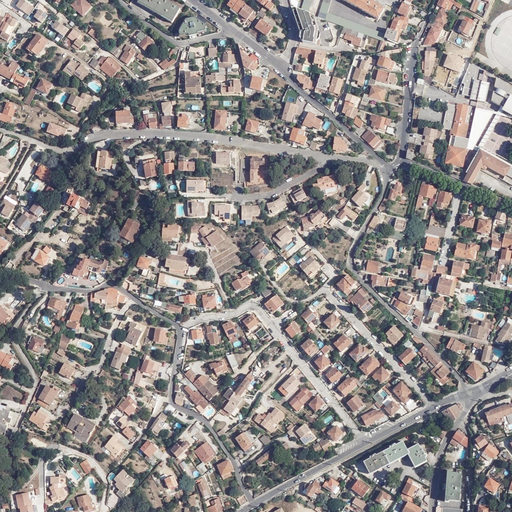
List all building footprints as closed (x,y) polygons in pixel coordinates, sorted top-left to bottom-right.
[(16,9),(29,16),(34,6),(21,0),(11,0),(8,7),(15,10),(16,9)] [(91,7),(83,0),(78,0),(76,3),(75,1),(71,6),(82,17),(91,7)] [(180,9),(164,0),(136,0),(173,21),(180,9)] [(245,6),(246,5),(239,0),(231,0),(228,5),(239,14),(245,6)] [(255,0),(270,11),(273,5),(267,0),(255,0)] [(311,0),(303,0),(300,11),(308,14),(311,0)] [(323,0),(318,17),(325,20),(328,13),(331,0),(323,0)] [(376,16),(379,18),(384,9),(369,0),(344,0),(375,17),(376,16)] [(446,9),(449,11),(453,3),(456,5),(457,2),(455,1),(452,0),(439,0),(437,5),(442,7),(446,9)] [(399,9),(397,8),(395,11),(402,15),(407,17),(411,9),(409,9),(411,6),(404,2),(403,2),(399,9)] [(256,16),(252,13),(253,12),(245,6),(239,14),(238,16),(246,22),(248,18),(252,21),(256,16)] [(239,14),(231,8),(230,10),(238,16),(239,14)] [(33,18),(41,24),(47,17),(39,10),(33,18)] [(263,18),(266,14),(260,10),(257,14),(263,18)] [(441,11),(434,24),(442,28),(449,15),(444,12),(441,11)] [(385,35),(328,13),(325,20),(343,26),(343,27),(359,32),(383,41),(383,40),(384,37),(385,35)] [(403,21),(400,19),(395,17),(390,30),(398,33),(399,33),(403,24),(402,23),(403,21)] [(459,18),(454,28),(467,35),(473,25),(472,25),(474,21),(466,17),(464,21),(459,18)] [(7,22),(3,20),(0,26),(0,29),(3,32),(0,36),(0,37),(7,41),(10,35),(8,34),(5,32),(9,24),(12,25),(14,27),(17,21),(10,18),(7,22)] [(28,33),(34,26),(24,18),(18,25),(28,33)] [(198,31),(206,30),(205,25),(195,18),(187,19),(180,30),(181,34),(189,33),(189,35),(198,34),(198,31)] [(53,27),(57,21),(53,19),(49,26),(49,27),(47,30),(50,32),(54,28),(53,27)] [(266,36),(272,28),(261,20),(255,27),(266,36)] [(428,37),(433,39),(436,41),(442,28),(434,24),(432,28),(428,37)] [(358,35),(359,32),(343,27),(341,34),(345,36),(344,38),(352,41),(351,42),(363,47),(366,40),(362,39),(357,37),(358,35)] [(80,36),(73,30),(67,37),(74,43),(73,45),(80,50),(84,45),(77,40),(80,36)] [(398,33),(390,30),(389,33),(386,32),(385,35),(384,37),(394,41),(397,35),(398,33)] [(138,45),(146,52),(154,43),(147,36),(146,37),(140,32),(136,36),(141,42),(138,45)] [(44,47),(48,43),(36,35),(25,49),(29,53),(31,50),(33,51),(33,52),(37,56),(40,53),(38,51),(42,46),(44,47)] [(432,41),(433,39),(428,37),(426,40),(423,45),(430,45),(432,41)] [(66,39),(61,45),(67,50),(72,44),(66,39)] [(244,69),(244,72),(250,74),(251,74),(253,70),(255,71),(260,65),(258,60),(239,45),(238,45),(244,69)] [(116,47),(111,54),(116,57),(120,50),(116,47)] [(297,48),(295,53),(301,54),(310,56),(309,59),(310,60),(309,64),(312,64),(314,51),(315,50),(298,48),(297,48)] [(377,65),(387,69),(390,60),(391,61),(394,53),(401,53),(400,48),(382,52),(377,65)] [(425,52),(424,60),(424,70),(424,76),(429,76),(433,63),(434,57),(435,58),(435,49),(426,48),(426,49),(426,52),(425,52)] [(218,57),(217,49),(208,50),(209,58),(218,57)] [(135,53),(131,51),(131,50),(129,53),(126,51),(120,60),(127,65),(135,53)] [(313,63),(318,63),(322,64),(323,59),(325,59),(326,55),(327,53),(324,53),(315,51),(313,63)] [(237,55),(223,55),(223,62),(237,63),(237,55)] [(101,56),(97,61),(99,63),(102,66),(106,60),(101,56)] [(374,64),(375,59),(368,57),(366,62),(359,59),(352,79),(357,81),(362,82),(369,63),(374,64)] [(109,58),(108,59),(119,68),(120,67),(109,58)] [(88,65),(97,71),(99,69),(96,67),(99,63),(97,61),(93,59),(88,65)] [(102,66),(101,66),(112,75),(114,76),(120,69),(119,68),(108,59),(106,60),(102,66)] [(161,68),(163,70),(167,67),(167,68),(175,62),(173,59),(168,63),(161,68)] [(89,72),(80,65),(79,67),(76,65),(71,60),(63,71),(66,73),(68,72),(73,76),(74,74),(82,81),(89,72)] [(165,60),(158,65),(161,68),(168,63),(165,60)] [(13,78),(15,74),(19,66),(12,62),(8,69),(2,66),(3,63),(0,61),(0,74),(2,75),(3,74),(3,73),(13,78)] [(484,71),(469,63),(462,83),(465,83),(463,95),(471,97),(470,99),(485,103),(489,84),(482,82),(484,71)] [(112,75),(101,66),(99,68),(110,78),(112,75)] [(394,76),(378,70),(375,79),(384,82),(385,81),(391,84),(394,76)] [(24,78),(15,74),(13,78),(13,79),(16,81),(15,84),(19,86),(19,85),(25,88),(26,88),(31,79),(25,76),(24,78)] [(330,78),(320,74),(316,87),(326,90),(328,85),(329,85),(330,81),(329,80),(330,78)] [(200,75),(184,76),(185,84),(183,84),(184,94),(201,93),(200,75)] [(308,88),(309,81),(309,79),(306,78),(306,77),(297,75),(297,79),(300,83),(303,84),(303,87),(308,88)] [(244,77),(244,94),(252,96),(253,94),(251,93),(252,89),(249,89),(252,78),(251,78),(244,77)] [(252,78),(249,89),(252,89),(260,92),(261,87),(263,80),(252,78)] [(329,91),(338,94),(342,81),(333,78),(329,91)] [(504,109),(501,114),(511,116),(511,86),(496,78),(494,88),(497,90),(495,93),(493,92),(491,101),(500,107),(502,108),(504,103),(507,105),(504,109)] [(48,95),(53,85),(42,80),(37,89),(48,95)] [(239,93),(239,81),(233,82),(233,85),(230,85),(230,88),(220,89),(220,93),(239,93)] [(308,88),(313,90),(317,83),(309,81),(308,88)] [(326,93),(329,85),(328,85),(326,90),(316,87),(315,90),(326,93)] [(36,92),(37,89),(33,87),(28,97),(33,99),(36,92)] [(369,95),(364,94),(362,97),(362,98),(368,100),(369,97),(381,100),(383,89),(371,87),(369,95)] [(63,91),(55,102),(61,106),(69,95),(63,91)] [(85,101),(86,102),(87,103),(90,97),(83,93),(79,99),(72,95),(67,103),(72,106),(75,107),(74,110),(79,112),(83,106),(81,105),(82,103),(84,104),(85,101)] [(358,111),(358,110),(353,108),(354,104),(355,104),(357,98),(347,94),(345,101),(347,102),(346,106),(345,105),(342,113),(346,114),(345,116),(350,117),(351,115),(355,117),(356,116),(357,113),(358,111)] [(31,102),(33,99),(28,97),(24,103),(29,106),(31,102)] [(11,122),(15,109),(12,108),(14,105),(7,102),(3,115),(0,114),(0,120),(6,122),(7,121),(11,122)] [(451,105),(451,103),(448,102),(442,128),(450,130),(449,135),(451,136),(445,164),(463,167),(467,149),(469,140),(477,141),(492,114),(475,111),(476,108),(457,104),(457,106),(451,105)] [(172,111),(171,103),(162,104),(163,113),(164,113),(165,116),(169,116),(170,116),(169,112),(172,111)] [(292,123),(294,114),(296,106),(286,103),(281,120),(292,123)] [(478,146),(476,145),(473,149),(478,151),(480,148),(481,149),(501,114),(504,109),(502,108),(500,107),(478,146)] [(121,112),(116,113),(117,123),(133,123),(133,117),(130,117),(130,111),(121,111),(121,112)] [(227,112),(216,111),(215,128),(225,130),(227,112)] [(315,117),(308,114),(302,124),(306,126),(307,124),(312,127),(319,130),(321,125),(320,124),(322,121),(315,117)] [(152,115),(144,116),(145,122),(147,125),(149,125),(150,128),(157,127),(156,118),(153,119),(152,115)] [(163,124),(160,124),(160,129),(164,130),(163,126),(171,125),(170,116),(169,116),(162,117),(163,124)] [(354,119),(353,123),(360,128),(363,122),(356,116),(355,117),(354,119)] [(386,119),(376,116),(375,121),(372,120),(371,126),(383,129),(384,124),(386,119)] [(179,119),(178,127),(187,128),(187,124),(187,119),(182,119),(179,119)] [(258,123),(244,119),(243,122),(248,123),(246,131),(255,133),(258,123)] [(64,137),(67,129),(49,123),(46,133),(58,138),(59,135),(64,137)] [(282,133),(290,136),(293,128),(284,125),(282,133)] [(288,141),(292,143),(294,143),(303,146),(306,137),(303,136),(305,132),(293,128),(290,136),(288,141)] [(438,131),(427,128),(427,132),(424,131),(423,135),(426,136),(425,140),(433,141),(434,138),(435,135),(437,136),(438,131)] [(370,134),(367,132),(362,137),(376,150),(382,144),(371,134),(370,134)] [(341,141),(334,139),(331,151),(344,154),(346,148),(343,147),(344,144),(340,143),(341,141)] [(476,145),(477,141),(469,140),(467,149),(472,150),(473,149),(476,145)] [(432,150),(432,148),(433,144),(425,142),(424,146),(421,145),(420,150),(423,150),(422,153),(425,154),(425,157),(432,159),(434,150),(432,150)] [(8,156),(14,159),(20,148),(14,145),(8,156)] [(465,173),(468,174),(480,151),(511,168),(511,165),(481,149),(480,148),(478,151),(465,173)] [(113,152),(98,150),(96,167),(111,169),(113,152)] [(511,168),(480,151),(468,174),(464,181),(472,185),(476,176),(481,168),(485,170),(487,167),(504,177),(503,180),(506,181),(506,182),(511,184),(511,168)] [(174,152),(165,152),(165,163),(165,164),(164,164),(165,174),(173,174),(173,164),(174,164),(174,152)] [(230,158),(230,153),(216,153),(216,164),(230,164),(230,158)] [(0,157),(0,171),(6,174),(8,170),(5,168),(9,161),(0,157)] [(183,163),(183,158),(179,158),(179,160),(179,167),(179,168),(195,169),(195,163),(183,163)] [(250,159),(250,170),(256,170),(256,166),(258,166),(263,166),(263,159),(258,159),(258,158),(251,158),(251,159),(250,159)] [(155,160),(143,162),(145,178),(157,176),(155,160)] [(40,166),(36,174),(48,182),(53,174),(40,166)] [(333,176),(321,178),(321,179),(317,180),(318,183),(313,184),(314,190),(319,189),(323,195),(337,192),(333,176)] [(203,190),(203,181),(187,181),(187,193),(192,193),(192,192),(196,192),(196,190),(203,190)] [(205,181),(203,181),(203,190),(196,190),(196,192),(196,193),(206,193),(205,181)] [(367,186),(363,183),(357,190),(358,190),(354,194),(355,195),(352,199),(361,207),(363,204),(365,206),(370,200),(364,194),(368,190),(366,188),(367,186)] [(385,194),(383,198),(386,199),(391,201),(392,198),(393,195),(396,196),(398,192),(400,192),(402,186),(396,184),(394,190),(392,189),(390,195),(385,194)] [(421,185),(416,208),(421,209),(423,200),(422,199),(423,197),(431,198),(433,192),(435,193),(436,190),(433,189),(434,187),(425,185),(421,185)] [(390,195),(392,189),(394,190),(395,188),(388,186),(385,194),(390,195)] [(72,197),(76,189),(72,187),(68,195),(72,197)] [(45,197),(51,200),(56,191),(50,188),(45,197)] [(294,203),(302,199),(306,196),(301,188),(293,192),(293,194),(290,195),(294,203)] [(437,191),(435,199),(438,200),(436,207),(443,208),(443,207),(444,203),(448,204),(449,204),(451,195),(437,191)] [(75,195),(69,205),(74,208),(74,206),(78,208),(78,207),(80,205),(83,207),(89,210),(90,209),(92,206),(93,205),(75,195)] [(4,198),(0,204),(0,210),(2,211),(1,212),(8,216),(15,205),(10,202),(9,204),(7,202),(8,201),(8,200),(4,198)] [(285,207),(283,203),(281,199),(273,203),(266,204),(268,210),(270,209),(272,213),(285,207)] [(196,214),(196,216),(205,216),(205,207),(204,207),(204,203),(188,204),(188,214),(196,214)] [(43,209),(37,204),(34,207),(32,206),(29,210),(32,211),(27,216),(23,213),(19,218),(20,219),(18,221),(15,224),(24,231),(32,221),(34,222),(36,219),(38,217),(37,216),(43,210),(43,209)] [(219,207),(219,206),(214,206),(214,215),(219,215),(219,217),(223,217),(223,220),(230,220),(230,206),(223,206),(223,207),(219,207)] [(247,208),(247,206),(242,206),(242,218),(252,218),(252,216),(260,216),(260,206),(252,206),(252,208),(247,208)] [(343,209),(337,216),(342,220),(347,215),(354,221),(359,215),(346,206),(343,209)] [(504,221),(506,213),(498,209),(497,212),(495,212),(495,218),(499,219),(504,221)] [(303,225),(304,229),(314,227),(325,217),(320,211),(315,215),(312,214),(311,214),(310,215),(310,216),(311,220),(307,221),(302,222),(303,225)] [(380,218),(375,215),(369,225),(374,228),(380,218)] [(462,215),(460,225),(472,228),(474,218),(462,215)] [(334,224),(337,220),(333,218),(329,224),(332,226),(334,224)] [(405,231),(407,222),(394,218),(389,237),(402,240),(403,236),(404,236),(405,234),(406,234),(407,232),(405,231)] [(139,224),(129,219),(120,236),(133,243),(139,230),(137,229),(139,224)] [(479,220),(477,231),(488,233),(490,222),(489,220),(486,219),(485,221),(479,220)] [(337,220),(334,224),(347,233),(350,228),(338,220),(337,220)] [(446,228),(429,224),(428,230),(445,233),(446,228)] [(304,232),(304,229),(303,225),(296,229),(301,235),(304,232)] [(177,234),(177,227),(161,226),(160,242),(176,243),(177,234)] [(191,226),(191,233),(199,233),(200,233),(203,237),(205,241),(203,242),(206,246),(209,243),(213,241),(215,243),(222,238),(217,231),(213,234),(210,229),(208,230),(205,226),(202,228),(200,226),(191,226)] [(282,251),(288,246),(286,243),(294,236),(286,226),(271,238),(282,251)] [(428,230),(423,228),(422,233),(439,236),(444,238),(445,233),(428,230)] [(422,233),(421,233),(420,236),(427,238),(427,241),(425,241),(424,244),(426,244),(425,248),(435,251),(439,236),(422,233)] [(496,241),(497,235),(492,233),(492,238),(491,240),(492,241),(491,246),(492,246),(500,248),(501,242),(496,241)] [(511,235),(504,234),(504,238),(502,246),(506,247),(509,248),(511,248),(511,235)] [(0,250),(2,252),(4,248),(5,249),(9,244),(0,238),(0,250)] [(213,241),(209,243),(212,248),(224,240),(222,238),(215,243),(213,241)] [(264,244),(252,254),(261,264),(266,259),(265,257),(271,252),(264,244)] [(455,255),(473,259),(476,245),(468,244),(467,246),(457,244),(455,255)] [(51,250),(47,246),(43,250),(48,254),(51,250)] [(500,258),(497,270),(500,270),(502,258),(504,259),(509,260),(511,251),(508,250),(509,248),(506,247),(506,250),(503,249),(501,258),(500,258)] [(37,249),(31,258),(43,266),(49,257),(37,249)] [(311,270),(313,273),(320,266),(312,257),(314,256),(310,251),(305,256),(308,260),(304,263),(304,262),(299,266),(306,274),(311,270)] [(274,255),(271,252),(265,257),(266,259),(261,264),(262,265),(267,261),(274,255)] [(421,267),(432,270),(434,257),(424,254),(423,259),(421,258),(420,262),(422,262),(421,267)] [(184,270),(188,271),(189,266),(191,259),(188,258),(186,258),(167,255),(166,267),(170,268),(169,270),(184,272),(184,270)] [(138,266),(144,268),(142,274),(148,276),(150,268),(148,268),(149,264),(155,265),(156,261),(146,258),(146,257),(145,257),(144,258),(140,257),(138,266)] [(104,263),(89,258),(88,260),(87,265),(97,269),(96,271),(97,272),(99,273),(100,272),(101,270),(106,271),(106,270),(109,262),(105,260),(104,263)] [(87,265),(88,260),(84,259),(82,263),(80,263),(79,267),(77,266),(76,271),(74,270),(72,276),(78,278),(78,276),(83,278),(85,270),(87,265)] [(368,261),(367,271),(380,274),(382,264),(368,261)] [(462,273),(464,263),(454,261),(451,275),(461,277),(461,275),(462,273)] [(329,269),(325,265),(320,269),(324,273),(329,269)] [(420,270),(413,269),(411,277),(418,278),(419,277),(421,278),(421,277),(426,278),(427,272),(420,270)] [(239,279),(232,283),(237,291),(243,287),(244,289),(249,286),(246,282),(250,280),(247,275),(249,274),(247,270),(241,274),(242,275),(238,277),(239,279)] [(440,274),(435,273),(434,273),(433,280),(432,282),(432,285),(430,293),(432,293),(436,278),(440,278),(437,293),(448,295),(452,281),(453,276),(445,275),(440,274)] [(367,274),(365,280),(373,282),(372,285),(388,287),(390,278),(367,274)] [(164,283),(165,277),(159,276),(158,285),(166,286),(166,283),(164,283)] [(345,278),(337,285),(347,295),(352,291),(349,288),(351,286),(352,287),(356,283),(348,276),(345,278)] [(121,285),(125,288),(130,283),(125,280),(121,285)] [(456,282),(452,281),(448,295),(453,296),(456,282)] [(429,297),(430,293),(432,285),(427,285),(426,292),(420,291),(419,296),(427,297),(429,297)] [(153,293),(159,295),(160,289),(149,287),(147,295),(153,296),(153,293)] [(265,298),(273,292),(269,287),(261,291),(265,298)] [(106,303),(106,300),(107,289),(103,290),(97,293),(96,294),(92,294),(91,301),(92,302),(94,302),(94,304),(101,305),(101,303),(106,304),(106,303)] [(109,289),(107,289),(106,300),(118,301),(124,302),(124,296),(118,294),(118,291),(116,290),(115,290),(114,290),(113,289),(111,289),(110,289),(109,289)] [(365,310),(370,305),(363,297),(366,295),(361,289),(358,291),(359,292),(354,297),(351,294),(346,299),(349,303),(350,301),(353,304),(354,304),(355,305),(362,312),(365,310)] [(191,295),(179,296),(179,301),(184,302),(185,304),(189,303),(189,305),(196,304),(194,292),(190,291),(191,295)] [(401,293),(397,301),(411,307),(414,299),(401,293)] [(277,295),(265,304),(270,311),(272,309),(274,312),(284,304),(277,295)] [(426,304),(427,297),(419,296),(418,302),(426,304)] [(59,313),(62,314),(63,315),(68,301),(60,298),(59,299),(52,297),(50,305),(61,309),(59,313)] [(200,314),(205,313),(204,308),(216,306),(215,297),(203,299),(204,305),(200,306),(200,314)] [(443,314),(447,302),(433,298),(434,301),(426,319),(430,321),(434,312),(443,314)] [(394,306),(406,315),(411,308),(412,307),(411,307),(397,301),(394,299),(391,303),(394,306)] [(0,301),(0,319),(2,322),(10,313),(7,310),(7,311),(4,309),(5,308),(0,301)] [(182,311),(183,306),(169,303),(168,304),(163,303),(162,307),(182,311)] [(84,309),(76,306),(69,320),(69,321),(68,321),(66,327),(77,331),(80,325),(78,324),(84,309)] [(411,308),(406,315),(409,317),(413,312),(414,310),(411,308)] [(313,313),(309,309),(302,316),(309,323),(317,316),(317,315),(317,314),(316,313),(315,313),(314,313),(313,313)] [(423,312),(415,309),(414,310),(413,312),(417,316),(413,322),(419,327),(423,312)] [(334,314),(324,322),(331,330),(340,321),(337,318),(337,317),(334,314)] [(238,320),(242,328),(246,326),(251,332),(258,327),(257,325),(258,323),(252,315),(248,318),(246,316),(238,320)] [(25,319),(20,326),(23,329),(28,321),(25,319)] [(497,326),(502,329),(506,323),(502,319),(497,326)] [(133,340),(131,342),(136,345),(143,332),(135,328),(137,324),(131,321),(129,326),(130,326),(128,330),(130,331),(127,337),(133,340)] [(488,331),(490,323),(481,321),(480,326),(472,324),(471,329),(472,329),(471,337),(480,339),(480,336),(482,336),(483,332),(484,330),(488,331)] [(234,327),(231,322),(223,326),(228,337),(238,333),(235,327),(234,327)] [(293,338),(301,331),(294,322),(290,325),(291,326),(286,330),(293,338)] [(312,323),(308,326),(313,331),(316,329),(317,328),(312,323)] [(511,331),(511,326),(506,323),(497,335),(499,336),(495,341),(498,344),(504,345),(511,336),(510,335),(511,331)] [(52,331),(57,333),(61,326),(55,324),(52,331)] [(211,326),(207,326),(208,333),(207,333),(208,339),(209,339),(210,345),(218,344),(217,334),(220,334),(219,331),(217,331),(217,330),(212,330),(211,326)] [(389,336),(395,344),(404,336),(395,326),(386,334),(389,336)] [(166,330),(156,329),(154,341),(164,343),(166,330)] [(316,329),(313,331),(319,337),(322,335),(316,329)] [(203,339),(201,330),(194,331),(192,331),(193,340),(203,339)] [(264,330),(255,337),(260,343),(268,336),(264,330)] [(313,331),(311,332),(319,342),(321,340),(319,337),(313,331)] [(41,347),(41,346),(43,341),(32,337),(30,336),(28,340),(30,341),(27,347),(37,351),(39,346),(41,347)] [(420,340),(415,336),(412,338),(419,345),(422,342),(420,340)] [(342,337),(334,344),(342,352),(350,343),(347,340),(345,341),(342,337)] [(310,339),(302,347),(309,355),(314,351),(315,353),(319,350),(310,339)] [(459,351),(462,352),(463,353),(466,347),(462,344),(462,343),(457,340),(456,342),(452,340),(447,348),(457,354),(459,351)] [(130,347),(120,343),(118,348),(129,351),(130,347)] [(330,349),(327,347),(326,345),(321,350),(325,354),(328,352),(328,351),(330,349)] [(430,362),(435,367),(439,363),(441,361),(432,352),(425,345),(419,350),(425,356),(422,357),(427,362),(429,360),(430,362)] [(488,363),(491,346),(489,346),(484,345),(481,361),(488,363)] [(362,349),(359,346),(350,354),(357,362),(361,359),(363,361),(363,360),(365,359),(370,354),(364,348),(362,349)] [(120,369),(122,362),(125,355),(127,356),(129,351),(118,348),(117,348),(111,366),(120,369)] [(409,348),(399,357),(405,364),(415,355),(409,348)] [(66,354),(59,349),(56,354),(63,358),(66,354)] [(10,363),(13,358),(1,350),(0,352),(0,362),(11,369),(14,365),(10,363)] [(237,364),(241,362),(237,354),(233,355),(237,364)] [(445,354),(444,357),(451,365),(453,363),(445,354)] [(226,356),(232,369),(239,366),(237,364),(233,355),(226,356)] [(318,365),(322,369),(329,363),(323,355),(315,361),(318,365)] [(365,359),(363,360),(365,362),(360,367),(367,375),(379,364),(378,363),(379,362),(373,355),(367,361),(365,359)] [(160,365),(145,360),(142,371),(151,374),(152,370),(158,372),(160,365)] [(346,367),(339,360),(335,363),(342,371),(346,367)] [(223,371),(223,372),(227,371),(223,361),(221,362),(216,364),(215,363),(213,364),(213,363),(208,365),(210,369),(213,368),(216,374),(223,371)] [(441,361),(439,363),(449,373),(450,371),(441,361)] [(473,362),(466,371),(476,380),(477,379),(478,380),(482,375),(481,374),(484,370),(477,365),(473,362)] [(439,363),(435,367),(433,369),(438,374),(437,375),(442,380),(445,383),(449,380),(445,376),(449,373),(439,363)] [(72,377),(75,370),(65,364),(59,373),(70,380),(72,377)] [(133,383),(139,386),(142,374),(139,373),(140,368),(138,367),(133,383)] [(336,367),(326,375),(332,383),(342,375),(336,367)] [(382,367),(374,374),(378,378),(381,382),(389,375),(385,371),(382,367)] [(199,376),(191,368),(185,374),(198,387),(208,378),(203,373),(199,376)] [(440,381),(442,380),(437,375),(438,374),(433,369),(431,371),(440,381)] [(256,376),(250,371),(235,391),(229,399),(238,406),(244,398),(241,396),(256,376)] [(476,380),(466,371),(465,374),(474,381),(476,380)] [(362,374),(357,379),(359,382),(361,384),(367,379),(362,374)] [(295,380),(291,376),(277,388),(284,396),(300,383),(296,379),(295,380)] [(349,377),(338,387),(345,396),(357,385),(349,377)] [(396,387),(393,390),(404,403),(406,403),(408,401),(409,399),(408,398),(412,394),(397,377),(392,382),(396,387)] [(208,378),(198,387),(209,399),(219,390),(208,378)] [(229,387),(223,394),(226,397),(223,400),(225,401),(221,406),(222,407),(224,408),(227,404),(226,403),(229,399),(235,391),(234,390),(235,389),(232,386),(230,385),(229,387)] [(48,404),(47,404),(52,396),(53,397),(57,390),(53,387),(52,389),(46,386),(39,398),(36,404),(45,409),(48,404)] [(199,403),(200,405),(205,409),(210,404),(197,391),(195,392),(188,386),(185,389),(191,396),(190,397),(196,404),(197,404),(199,403)] [(292,400),(298,406),(300,408),(311,398),(307,395),(311,392),(305,386),(301,389),(302,391),(292,400)] [(52,396),(47,404),(48,404),(50,405),(59,391),(57,390),(53,397),(52,396)] [(185,395),(178,392),(175,400),(183,402),(185,395)] [(372,396),(377,402),(380,406),(383,404),(381,402),(380,401),(383,398),(377,392),(374,394),(372,396)] [(126,400),(123,397),(116,407),(123,413),(124,411),(129,416),(136,409),(130,404),(134,400),(129,396),(126,400)] [(318,396),(309,404),(316,411),(324,404),(318,396)] [(356,396),(348,403),(355,412),(364,405),(356,396)] [(247,401),(244,398),(238,406),(237,407),(240,410),(247,401)] [(236,408),(237,407),(238,406),(229,399),(226,403),(227,404),(224,408),(229,412),(231,414),(236,408)] [(295,409),(298,406),(292,400),(289,403),(295,409)] [(392,401),(385,408),(391,416),(399,409),(392,401)] [(174,408),(169,404),(164,411),(169,415),(174,408)] [(511,416),(511,418),(511,404),(508,405),(507,404),(490,411),(490,412),(486,413),(491,426),(495,424),(495,423),(498,422),(499,420),(511,416)] [(460,413),(456,405),(443,412),(451,425),(460,413)] [(10,410),(4,408),(3,410),(0,409),(0,429),(4,432),(7,425),(5,424),(6,420),(10,422),(11,418),(5,416),(6,413),(8,414),(10,410)] [(270,425),(273,428),(275,425),(277,426),(285,417),(276,409),(271,415),(269,414),(265,420),(258,415),(254,422),(266,430),(270,425)] [(377,409),(362,416),(363,417),(365,422),(367,425),(384,416),(382,411),(379,413),(377,409)] [(34,413),(28,421),(36,426),(36,427),(42,431),(46,424),(44,423),(47,418),(38,412),(36,414),(34,413)] [(156,435),(157,434),(162,427),(159,425),(163,419),(165,420),(167,417),(161,412),(148,429),(156,435)] [(312,424),(315,420),(307,413),(302,418),(305,419),(312,424)] [(82,421),(83,420),(74,415),(73,416),(71,421),(70,422),(67,427),(76,433),(77,430),(82,433),(81,434),(83,436),(81,438),(86,441),(94,428),(82,421)] [(495,424),(511,418),(511,416),(499,420),(498,422),(495,423),(495,424)] [(94,428),(96,425),(84,418),(83,420),(82,421),(94,428)] [(123,418),(118,423),(125,430),(123,432),(131,440),(134,436),(131,433),(132,431),(128,427),(130,425),(123,418)] [(443,438),(446,435),(441,432),(445,426),(440,423),(435,429),(436,434),(443,438)] [(194,425),(190,430),(196,436),(196,435),(201,431),(194,425)] [(299,429),(297,426),(289,432),(292,436),(294,434),(297,432),(302,438),(301,439),(305,445),(310,441),(311,442),(315,438),(312,435),(311,436),(308,433),(310,432),(305,425),(299,429)] [(343,434),(337,425),(333,428),(332,427),(331,429),(331,430),(328,432),(335,440),(336,441),(338,440),(338,438),(343,434)] [(446,435),(449,428),(445,426),(441,432),(446,435)] [(83,436),(81,434),(82,433),(77,430),(76,433),(73,436),(85,443),(86,441),(81,438),(83,436)] [(450,443),(456,446),(459,442),(464,445),(467,448),(468,438),(458,431),(450,443)] [(244,433),(236,438),(243,449),(250,444),(246,437),(247,436),(244,433)] [(478,443),(481,448),(488,444),(482,435),(476,439),(478,443)] [(117,439),(113,436),(104,447),(111,453),(110,454),(115,458),(122,449),(115,442),(116,441),(117,439)] [(327,436),(319,442),(325,452),(334,445),(327,436)] [(259,440),(265,447),(271,442),(264,437),(259,440)] [(407,448),(402,440),(363,461),(368,471),(408,450),(417,467),(428,462),(421,447),(420,448),(417,443),(407,448)] [(125,448),(116,441),(115,442),(122,449),(123,450),(125,448)] [(150,446),(152,444),(148,441),(140,450),(150,459),(158,450),(156,448),(154,450),(150,446)] [(182,443),(180,441),(169,453),(171,455),(173,454),(177,459),(189,446),(186,443),(181,447),(180,446),(182,443)] [(207,442),(198,449),(206,461),(213,456),(216,454),(207,442)] [(322,449),(318,443),(312,447),(316,453),(322,449)] [(276,444),(263,454),(264,455),(256,461),(259,465),(267,459),(272,456),(274,459),(278,456),(274,451),(279,448),(276,444)] [(484,452),(491,457),(492,458),(493,457),(495,459),(499,453),(497,451),(498,451),(490,445),(484,452)] [(104,447),(103,446),(101,449),(104,452),(108,456),(110,454),(111,453),(104,447)] [(206,461),(198,449),(196,451),(204,462),(205,462),(206,464),(215,458),(213,456),(206,461)] [(115,458),(110,454),(108,456),(117,463),(119,461),(115,458)] [(86,476),(91,470),(86,461),(79,465),(86,476)] [(228,461),(217,468),(223,477),(231,472),(234,471),(228,461)] [(187,465),(191,472),(196,469),(192,462),(187,465)] [(79,482),(85,476),(75,465),(69,472),(79,482)] [(447,500),(459,501),(461,471),(460,470),(457,470),(456,473),(450,472),(447,500)] [(225,480),(233,475),(231,472),(223,477),(225,480)] [(131,484),(124,477),(120,474),(114,480),(117,483),(116,484),(118,486),(116,487),(116,488),(119,491),(116,494),(122,500),(127,494),(126,493),(124,492),(128,487),(131,484)] [(134,482),(126,475),(124,477),(131,484),(134,482)] [(178,485),(174,477),(168,479),(168,478),(163,480),(166,486),(167,486),(169,490),(178,485)] [(58,478),(50,478),(50,484),(51,484),(51,486),(48,487),(51,494),(52,495),(49,496),(51,502),(54,501),(61,498),(65,497),(61,487),(57,488),(57,484),(58,485),(58,478)] [(196,481),(197,483),(203,481),(209,496),(212,495),(205,478),(196,481)] [(332,491),(336,494),(340,489),(337,487),(338,484),(329,478),(323,486),(332,491)] [(349,487),(352,489),(358,480),(356,478),(349,487)] [(407,494),(404,498),(410,501),(413,503),(420,489),(411,484),(413,480),(409,478),(407,482),(407,483),(408,483),(404,493),(407,494)] [(494,492),(500,484),(490,478),(485,487),(494,492)] [(358,480),(352,489),(363,498),(369,489),(358,480)] [(205,498),(209,496),(203,481),(197,483),(196,483),(198,489),(201,488),(205,498)] [(315,481),(312,485),(319,490),(321,487),(318,485),(319,483),(315,481)] [(323,496),(324,493),(319,490),(312,485),(308,483),(305,485),(304,491),(303,493),(315,500),(317,497),(317,496),(314,494),(315,493),(318,495),(319,495),(319,493),(323,496)] [(380,503),(386,507),(388,504),(386,503),(388,500),(390,497),(382,491),(376,499),(380,502),(380,503)] [(27,493),(14,496),(16,509),(18,509),(18,511),(32,511),(30,501),(29,501),(27,493)] [(51,502),(49,496),(52,495),(51,494),(44,497),(44,505),(54,501),(51,502)] [(91,504),(90,499),(89,494),(77,497),(80,507),(83,506),(84,511),(92,509),(93,511),(88,511),(95,511),(96,510),(94,503),(93,504),(91,504)] [(197,505),(194,495),(186,498),(187,498),(190,507),(197,505)] [(245,495),(238,498),(242,506),(249,502),(245,495)] [(222,511),(217,496),(212,498),(213,500),(205,503),(208,511),(222,511)] [(363,509),(366,503),(356,496),(353,502),(363,509)] [(403,511),(421,511),(422,510),(408,502),(403,511)] [(422,502),(419,507),(423,509),(427,511),(428,505),(422,502)]
